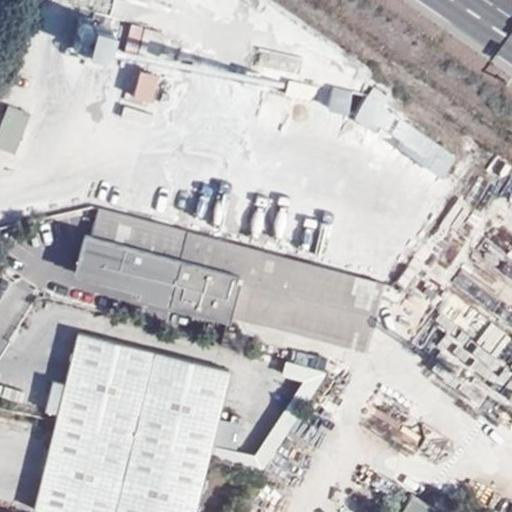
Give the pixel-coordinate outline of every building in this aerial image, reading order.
[(81,60),(101,65),(110,23),(90,19),(81,60)] [(154,72),(137,68),(131,93),(149,98),(154,72)] [(345,109),(351,91),(333,86),(327,103),(345,109)] [(365,94),(353,112),(440,171),(452,153),(365,94)] [(29,113),(7,105),(0,123),(0,147),(13,152),(29,113)] [(122,107),(120,120),(146,124),(147,111),(122,107)] [(181,232),(90,209),(84,236),(77,237),(70,261),(75,273),(164,296),(181,232)] [(164,296),(226,313),(244,248),(181,232),(164,296)] [(359,348),(376,281),(244,248),(226,313),(359,348)] [(188,511),(221,369),(74,334),(32,511),(33,511),(188,511)] [(238,461),(261,466),(286,425),(293,396),(305,398),(318,377),(320,367),(284,359),(281,374),(298,378),(295,389),(254,453),(235,449),(241,422),(217,417),(211,444),(238,461)] [(395,511),(424,511),(429,501),(405,491),(395,511)]
